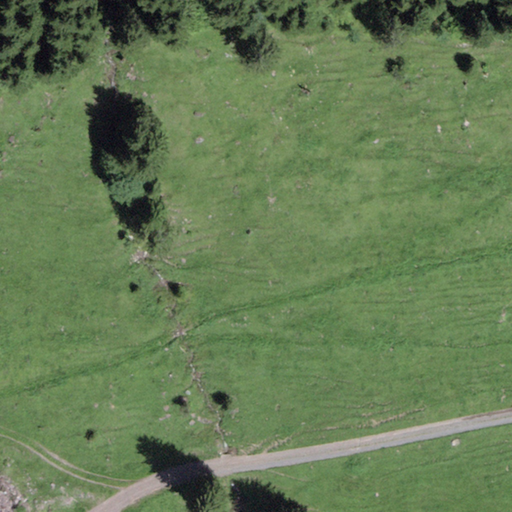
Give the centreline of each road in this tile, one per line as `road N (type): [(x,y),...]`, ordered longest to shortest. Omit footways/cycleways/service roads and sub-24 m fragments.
road 1 (track): [(112,511),(138,493),(511,420)]
road 2 (track): [(138,493),(79,476),(0,435)]
